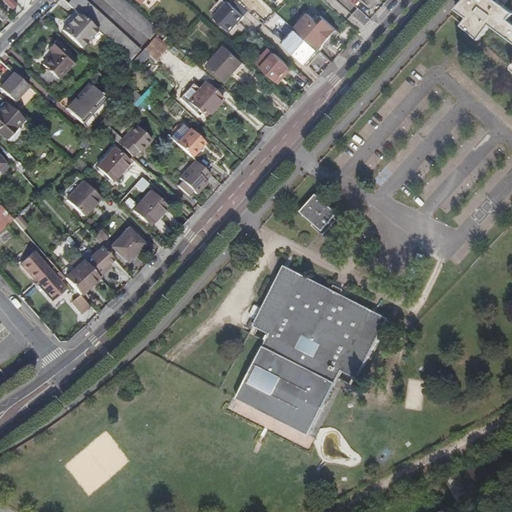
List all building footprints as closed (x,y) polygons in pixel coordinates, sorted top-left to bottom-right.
[(12,10),(18,5),(13,0),(5,0),(4,2),(12,10)] [(85,0),(70,0),(68,2),(79,13),(98,30),(131,60),(140,51),(85,0)] [(159,30),(127,0),(107,0),(150,39),(159,30)] [(136,0),(148,11),(157,0),(136,0)] [(213,16),(225,3),(221,0),(220,0),(209,12),(213,16)] [(214,17),(231,32),(245,16),(228,2),(214,17)] [(281,46),(306,67),(337,30),(311,9),(281,46)] [(98,30),(79,13),(63,30),(83,47),(98,30)] [(286,22),(273,35),(282,43),(295,30),(286,22)] [(140,67),(148,57),(155,63),(168,47),(154,36),(133,61),(140,67)] [(76,59),(56,40),(47,49),(52,53),(42,64),(58,79),(76,59)] [(208,65),(226,82),(242,63),(225,47),(208,65)] [(159,65),(169,75),(180,63),(170,54),(159,65)] [(276,54),(262,69),(278,83),(291,68),(276,54)] [(28,86),(14,73),(0,87),(14,100),(28,86)] [(105,100),(89,84),(67,109),(83,124),(105,100)] [(189,104),(207,120),(224,101),(207,85),(189,104)] [(135,91),(128,98),(131,101),(133,104),(141,96),(135,91)] [(24,120),(6,104),(0,111),(0,133),(7,140),(24,120)] [(47,127),(52,131),(57,127),(52,122),(47,127)] [(184,122),(170,137),(177,144),(191,129),(184,122)] [(136,126),(119,145),(133,158),(138,152),(140,154),(152,140),(136,126)] [(191,129),(177,144),(191,157),(205,142),(191,129)] [(205,142),(191,157),(194,160),(200,153),(201,155),(209,146),(205,142)] [(113,182),(129,164),(114,150),(98,168),(113,182)] [(205,180),(210,175),(195,162),(179,179),(183,183),(180,187),(190,197),(194,193),(197,196),(208,184),(205,180)] [(83,183),(79,179),(63,196),(84,216),(101,198),(84,182),(83,183)] [(310,203),(317,193),(316,191),(298,211),(320,231),(325,227),(327,229),(322,235),(334,245),(348,229),(335,217),(339,213),(327,202),(320,212),(310,203)] [(327,202),(317,193),(310,203),(320,212),(327,202)] [(135,212),(151,227),(168,209),(152,194),(135,212)] [(0,211),(0,218),(1,220),(8,213),(4,208),(0,211)] [(0,221),(0,231),(14,219),(8,213),(1,220),(0,221)] [(110,247),(126,262),(142,245),(126,230),(110,247)] [(101,245),(83,261),(96,275),(108,265),(114,259),(101,245)] [(52,301),(66,289),(34,252),(20,265),(52,301)] [(65,278),(80,295),(98,278),(96,275),(83,261),(80,264),(65,278)] [(96,275),(98,278),(110,267),(108,265),(96,275)] [(272,419),(308,435),(341,368),(361,378),(391,316),(340,293),(337,292),(282,265),(254,325),(268,333),(235,400),(272,419)] [(71,304),(81,314),(89,307),(79,296),(71,304)] [(206,308),(195,318),(201,324),(212,313),(206,308)] [(212,333),(201,343),(207,350),(218,341),(212,333)] [(143,381),(151,368),(144,364),(136,377),(143,381)] [(178,370),(175,378),(216,397),(219,390),(178,370)] [(20,460),(24,466),(104,408),(100,402),(20,460)] [(219,417),(256,435),(259,428),(222,411),(219,417)] [(99,424),(30,477),(40,490),(66,470),(61,463),(104,430),(99,424)] [(295,456),(298,449),(270,436),(267,443),(295,456)] [(511,470),(511,446),(468,470),(477,489),(511,470)] [(95,501),(138,468),(132,461),(89,494),(95,501)] [(210,468),(193,475),(196,483),(214,476),(210,468)] [(467,497),(454,474),(444,479),(457,502),(467,497)]
